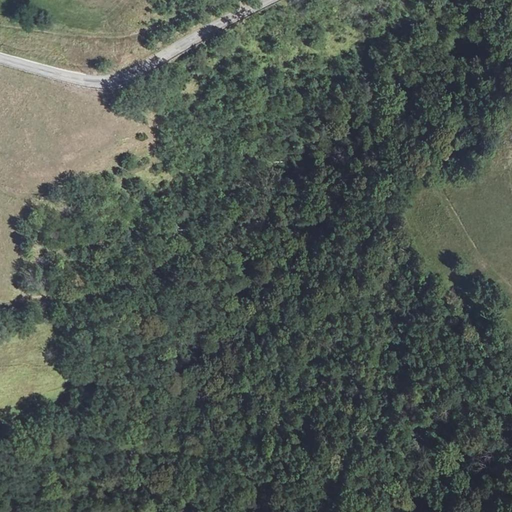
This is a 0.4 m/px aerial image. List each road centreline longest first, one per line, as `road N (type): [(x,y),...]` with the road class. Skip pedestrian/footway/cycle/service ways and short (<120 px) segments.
road 1 (tertiary): [(0,58),(113,83),(270,0)]
road 2 (track): [(0,20),(76,33),(115,34),(145,24)]
